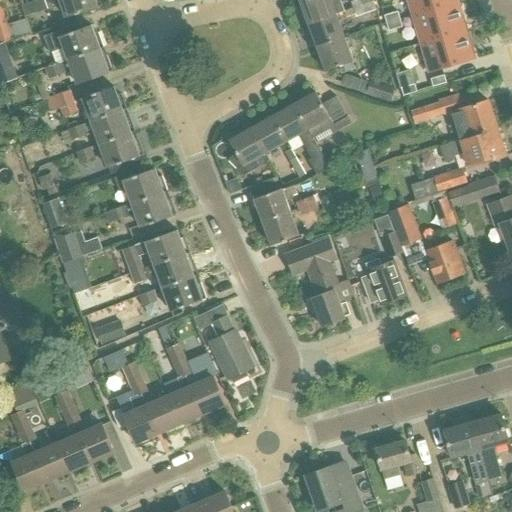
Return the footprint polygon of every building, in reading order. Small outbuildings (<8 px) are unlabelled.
[(95,0),(37,0),(22,5),(25,16),(62,4),(66,17),(97,6),(95,0)] [(304,0),(301,1),(309,25),(336,15),(345,12),(372,1),(371,0),(354,0),(350,1),(352,5),(344,8),(341,0),(304,0)] [(406,0),(411,16),(459,2),(458,0),(406,0)] [(372,1),(345,12),(347,18),(355,14),(356,17),(376,10),(373,1),(372,1)] [(468,31),(459,2),(411,16),(419,45),(468,31)] [(387,23),(400,19),(397,11),(384,16),(387,23)] [(336,15),(309,25),(317,47),(344,37),(336,15)] [(400,19),(387,23),(389,30),(402,26),(400,19)] [(12,38),(8,24),(7,21),(0,23),(0,43),(12,39),(12,38)] [(59,30),(44,36),(50,53),(52,52),(64,48),(69,59),(69,60),(100,49),(94,33),(91,25),(61,36),(59,30)] [(476,60),(468,31),(419,45),(428,74),(476,60)] [(344,37),(317,47),(326,70),(339,65),(341,74),(355,69),(352,60),(353,60),(344,37)] [(5,42),(0,43),(0,84),(18,79),(5,42)] [(57,63),(45,67),(49,79),(73,70),(77,83),(108,72),(100,49),(69,60),(69,59),(57,63)] [(370,82),(344,73),(341,85),(390,102),(395,89),(394,87),(371,80),(370,82)] [(444,75),(430,79),(432,86),(446,82),(444,75)] [(50,97),(45,84),(39,86),(44,100),(46,99),(50,112),(60,108),(63,117),(78,112),(70,89),(50,97)] [(414,84),(401,88),(403,95),(417,91),(414,84)] [(91,121),(122,110),(114,87),(83,98),(91,121)] [(294,104),(317,143),(352,124),(349,117),(337,96),(322,104),(315,92),(294,104)] [(465,108),(464,107),(460,93),(439,99),(440,102),(424,107),(412,110),(415,122),(428,118),(443,113),(444,115),(451,113),(460,140),(468,137),(497,128),(489,100),(465,108)] [(330,168),(317,143),(294,104),(273,116),(287,141),(298,135),(311,158),(309,160),(317,175),(330,168)] [(100,144),(131,132),(122,110),(91,121),(61,132),(65,143),(95,132),(100,144)] [(28,116),(17,116),(17,125),(27,126),(28,116)] [(266,153),(287,141),(273,116),(252,128),(266,153)] [(266,153),(252,128),(230,140),(236,152),(228,160),(243,175),(270,160),(266,153)] [(468,137),(460,140),(441,146),(446,162),(455,159),(454,156),(464,154),(468,167),(506,155),(497,128),(468,137)] [(131,132),(100,144),(108,167),(111,174),(123,169),(120,162),(139,155),(131,132)] [(80,163),(95,157),(92,146),(76,152),(80,163)] [(366,183),(378,179),(371,157),(369,148),(351,157),(360,164),(366,183)] [(299,178),(306,174),(292,149),(285,152),(299,178)] [(132,203),(163,192),(155,169),(125,180),(123,174),(114,177),(119,190),(127,187),(132,203)] [(434,178),(433,178),(437,192),(438,191),(467,182),(462,169),(434,178)] [(48,188),(56,185),(51,173),(38,178),(42,190),(48,188)] [(477,184),(456,191),(460,204),(481,197),(477,184)] [(263,222),(290,212),(286,199),(298,195),(295,185),(282,190),(282,189),(255,199),(263,222)] [(132,203),(105,212),(109,224),(136,214),(141,226),(172,215),(163,192),(132,203)] [(498,207),(490,210),(495,225),(500,224),(506,241),(502,243),(509,263),(511,262),(511,195),(496,201),(498,207)] [(298,209),(316,202),(314,196),(296,202),(298,209)] [(50,229),(68,223),(59,197),(42,204),(50,229)] [(457,224),(448,200),(433,206),(439,221),(441,220),(444,229),(457,224)] [(301,215),(319,209),(316,202),(298,209),(301,215)] [(408,204),(389,212),(402,245),(421,238),(408,204)] [(290,212),(263,222),(272,245),(299,235),(290,212)] [(63,263),(84,256),(103,249),(98,237),(85,241),(79,223),(53,232),(55,238),(54,239),(63,263)] [(130,273),(185,254),(177,230),(146,242),(146,241),(122,250),(130,273)] [(404,252),(402,247),(396,230),(382,236),(390,257),(404,252)] [(339,283),(332,262),(338,260),(330,237),(284,254),(293,276),(307,271),(316,297),(311,298),(322,326),(345,317),(340,304),(354,299),(347,280),(339,283)] [(452,241),(426,250),(438,283),(464,273),(452,241)] [(163,287),(194,276),(185,254),(130,273),(134,284),(159,275),(163,287)] [(84,256),(63,263),(74,294),(92,287),(83,262),(86,261),(84,256)] [(380,305),(407,295),(394,261),(368,270),(369,275),(361,278),(371,304),(379,301),(380,305)] [(194,276),(163,287),(171,310),(202,299),(194,276)] [(154,290),(139,295),(143,306),(158,300),(154,290)] [(7,331),(18,328),(17,326),(22,324),(13,295),(0,299),(0,361),(9,359),(0,331),(7,329),(7,331)] [(213,322),(208,311),(194,318),(200,330),(212,324),(219,338),(210,343),(228,378),(230,377),(233,383),(248,376),(245,370),(253,366),(236,330),(235,330),(227,315),(213,322)] [(120,320),(100,326),(105,340),(125,333),(120,320)] [(180,361),(187,358),(180,343),(166,348),(172,362),(179,359),(180,361)] [(181,424),(203,414),(185,374),(192,371),(187,358),(180,361),(179,359),(172,362),(178,377),(177,378),(182,390),(168,395),(181,424)] [(135,378),(136,380),(142,377),(135,362),(122,367),(128,381),(135,378)] [(185,374),(203,414),(225,404),(213,376),(201,382),(195,370),(192,371),(185,374)] [(128,381),(134,396),(142,394),(148,391),(142,377),(136,380),(135,378),(128,381)] [(69,409),(75,407),(71,397),(73,396),(71,390),(62,393),(56,396),(62,409),(68,407),(69,409)] [(159,433),(147,405),(142,394),(134,396),(133,396),(138,408),(124,415),(124,416),(115,420),(120,432),(129,428),(136,443),(159,433)] [(159,433),(181,424),(168,395),(147,405),(159,433)] [(68,407),(62,409),(56,396),(55,396),(68,426),(81,420),(75,407),(69,409),(68,407)] [(10,415),(18,432),(25,429),(24,426),(31,423),(24,409),(10,415)] [(472,422),(489,481),(496,479),(502,477),(494,446),(509,442),(508,438),(511,436),(509,429),(506,429),(501,413),(472,422)] [(476,484),(489,481),(472,422),(443,430),(451,458),(467,454),(476,484)] [(37,439),(31,423),(24,426),(25,429),(18,432),(23,444),(22,444),(22,446),(31,442),(30,442),(37,439)] [(79,434),(92,462),(114,452),(102,424),(79,434)] [(70,472),(92,462),(79,434),(57,443),(70,472)] [(410,454),(406,440),(376,449),(385,479),(400,475),(397,465),(403,463),(407,477),(422,473),(416,453),(410,454)] [(48,481),(35,453),(31,442),(22,446),(27,456),(13,462),(25,491),(48,481)] [(48,481),(70,472),(57,443),(35,453),(48,481)] [(359,497),(346,461),(306,475),(318,511),(332,506),(334,511),(332,511),(360,511),(365,510),(360,496),(359,497)] [(421,482),(427,501),(417,504),(419,511),(444,511),(441,498),(434,478),(421,482)] [(496,479),(489,481),(491,487),(498,485),(496,479)] [(455,509),(470,504),(463,480),(447,485),(455,509)] [(233,511),(225,491),(202,501),(207,511),(233,511)] [(207,511),(202,501),(180,511),(181,511),(207,511)]
